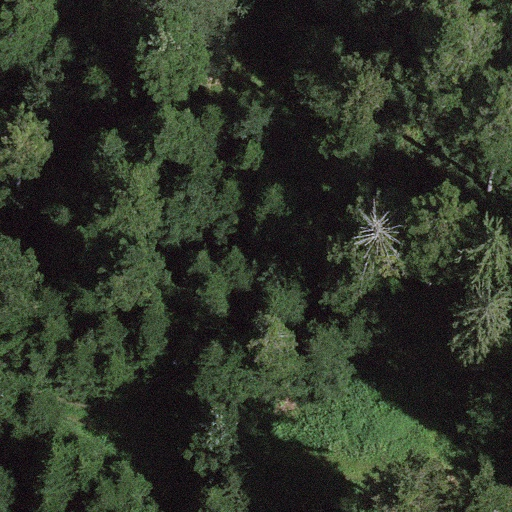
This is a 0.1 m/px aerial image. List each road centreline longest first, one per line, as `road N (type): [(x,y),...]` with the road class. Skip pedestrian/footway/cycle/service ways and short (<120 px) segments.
road 1 (track): [(439,485),(432,347),(279,84),(256,0)]
road 2 (track): [(0,388),(400,469),(504,511)]
